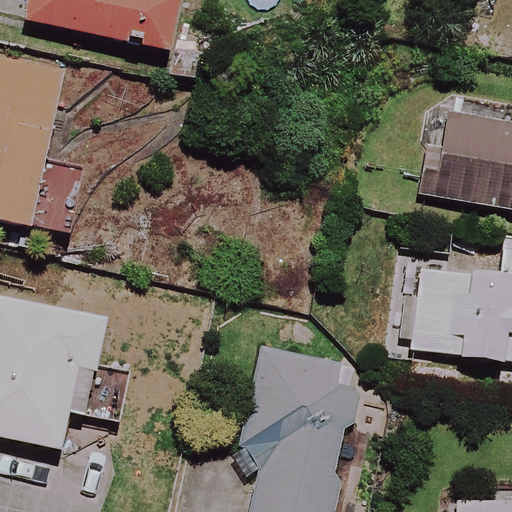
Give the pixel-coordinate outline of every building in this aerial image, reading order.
[(27,0),(22,27),(163,57),(175,0),(27,0)] [(41,162),(58,79),(0,67),(0,228),(26,234),(69,242),(84,171),(41,162)] [(511,132),(511,133),(431,118),(417,201),(511,217),(511,132)] [(511,246),(501,245),(496,285),(409,273),(398,353),(511,368),(511,246)] [(103,325),(0,301),(0,442),(56,456),(65,418),(114,429),(125,380),(92,372),(103,325)] [(353,376),(259,354),(236,457),(258,462),(246,511),(328,511),(334,487),(328,486),(353,376)]
